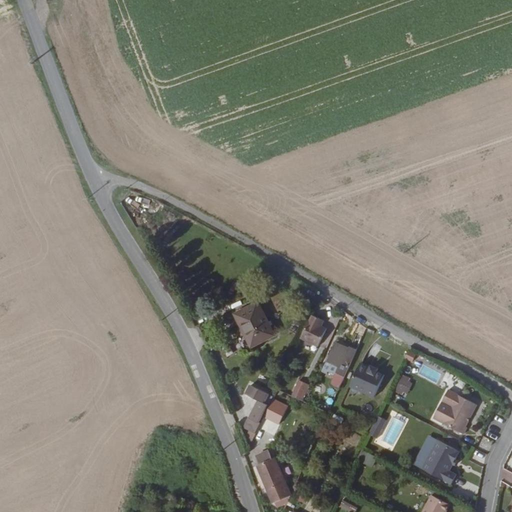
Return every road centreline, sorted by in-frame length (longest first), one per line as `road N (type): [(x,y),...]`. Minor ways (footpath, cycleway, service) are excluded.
road 1 (residential): [(92,168),(226,229),(511,398)]
road 2 (tertiary): [(252,511),(199,373),(92,168)]
road 3 (tertiary): [(92,168),(22,0)]
